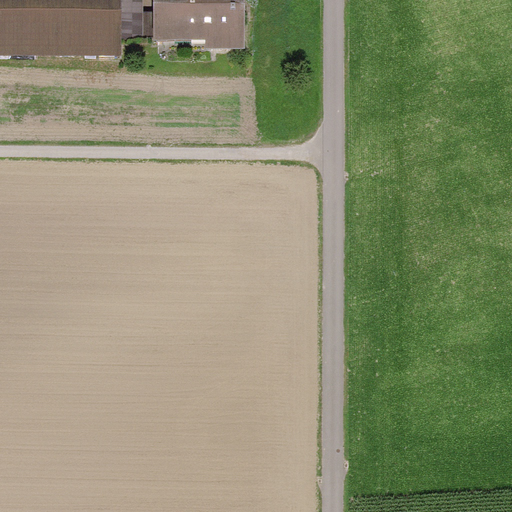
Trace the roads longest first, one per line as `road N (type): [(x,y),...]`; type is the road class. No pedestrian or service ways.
road 1 (unclassified): [(335,0),(334,511)]
road 2 (track): [(335,158),(0,153)]
